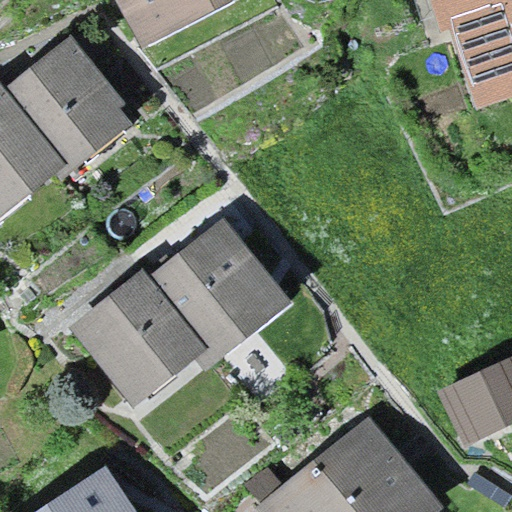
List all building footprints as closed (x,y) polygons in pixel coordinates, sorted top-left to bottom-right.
[(104,0),(136,61),(252,0),(104,0)] [(511,0),(408,0),(422,43),(442,37),(467,118),(511,104),(511,0)] [(0,100),(0,214),(59,163),(76,182),(133,132),(61,51),(2,103),(0,100)] [(139,279),(68,337),(132,414),(194,363),(206,378),(287,311),(221,231),(148,291),(139,279)] [(511,384),(504,366),(432,397),(458,457),(511,434),(511,384)] [(418,511),(354,435),(261,511),(418,511)] [(124,511),(102,480),(53,511),(124,511)]
